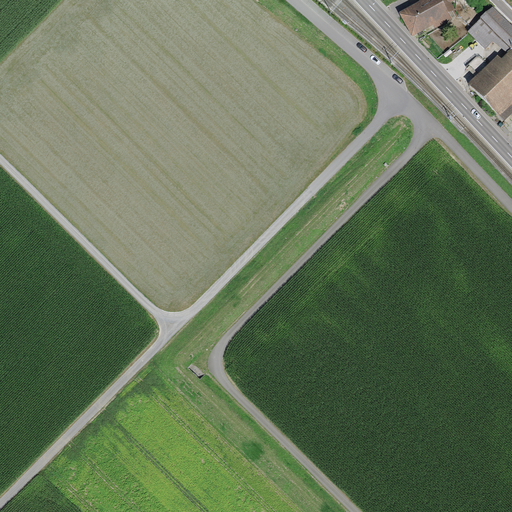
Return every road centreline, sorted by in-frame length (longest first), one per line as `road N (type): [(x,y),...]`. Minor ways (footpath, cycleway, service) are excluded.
road 1 (track): [(0,499),(402,95)]
road 2 (residential): [(358,511),(214,369),(213,352),(434,126)]
road 3 (track): [(0,160),(171,329)]
road 4 (primary): [(365,0),(511,157)]
road 5 (unclassified): [(434,126),(292,0)]
